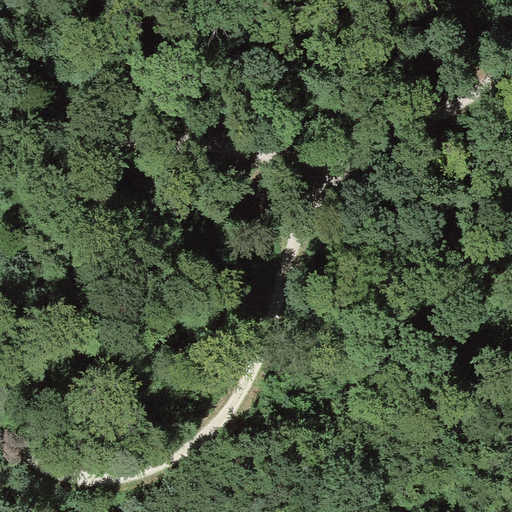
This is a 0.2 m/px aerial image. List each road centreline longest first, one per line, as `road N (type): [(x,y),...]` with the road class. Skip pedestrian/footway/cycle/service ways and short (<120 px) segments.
road 1 (track): [(341,165),(300,232),(262,359),(196,444),(154,471),(81,482),(0,438)]
road 2 (track): [(212,431),(287,417),(449,297),(511,265)]
road 3 (track): [(341,165),(0,118)]
road 4 (track): [(511,70),(341,165)]
